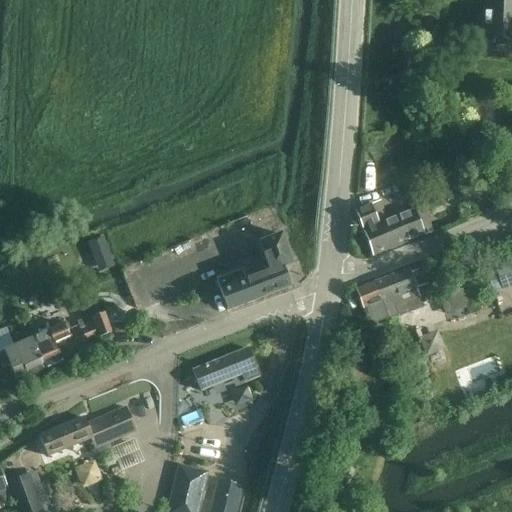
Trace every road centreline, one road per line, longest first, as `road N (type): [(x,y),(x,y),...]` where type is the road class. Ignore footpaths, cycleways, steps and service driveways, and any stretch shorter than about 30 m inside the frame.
road 1 (unclassified): [(0,417),(329,288)]
road 2 (unclassified): [(329,288),(349,0)]
road 3 (unclassified): [(273,511),(329,288)]
road 4 (unclassified): [(329,288),(511,212)]
